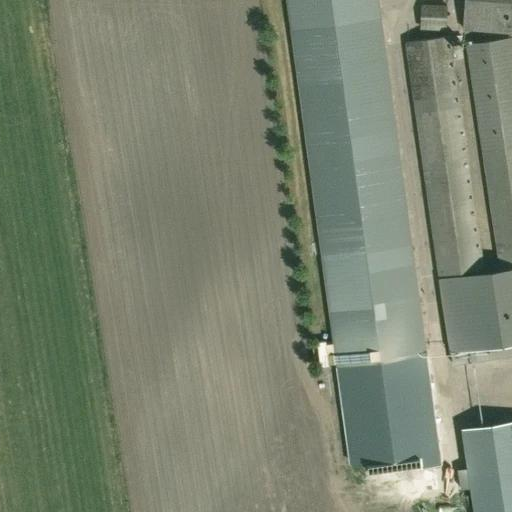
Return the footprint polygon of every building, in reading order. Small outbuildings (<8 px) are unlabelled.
[(415,278),(380,20),(381,20),(382,20),(379,0),(286,0),(291,28),(337,366),(370,361),(372,374),(394,371),(393,358),(425,354),(419,305),(415,278)] [(511,0),(465,0),(463,28),(511,31),(511,0)] [(446,30),(447,4),(421,3),(420,28),(446,30)] [(440,274),(484,268),(450,35),(406,41),(440,274)] [(511,42),(511,37),(467,44),(501,270),(442,279),(453,351),(452,351),(454,364),(511,355),(511,354),(511,42)] [(469,467),(463,468),(458,469),(461,489),(466,488),(471,487),(475,511),(511,511),(511,420),(462,428),(469,467)]
